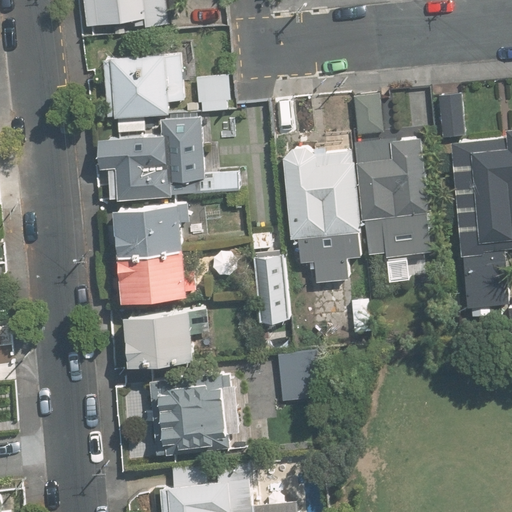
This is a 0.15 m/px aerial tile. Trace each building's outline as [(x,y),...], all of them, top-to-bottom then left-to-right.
[(87,0),(90,20),(146,14),(147,24),(175,21),(172,0),(87,0)] [(149,123),(149,112),(174,111),(174,99),(188,98),(186,50),(109,53),(111,114),(123,113),(123,124),(149,123)] [(228,73),(198,77),(202,103),(231,100),(228,73)] [(461,88),(440,90),(445,133),(466,130),(461,88)] [(388,257),(438,253),(428,130),(382,134),(378,90),(356,92),(370,252),(387,250),(388,257)] [(115,163),(117,192),(237,182),(236,164),(221,165),(219,137),(213,138),(211,115),(163,119),(165,134),(95,139),(97,164),(115,163)] [(506,139),(452,143),(465,311),(508,308),(509,320),(511,320),(511,289),(510,289),(507,240),(511,239),(511,124),(505,125),(506,139)] [(316,277),(352,275),(351,253),(361,252),(356,145),(291,148),(295,234),(300,234),(301,256),(315,256),(316,277)] [(181,197),(118,203),(126,296),(190,290),(181,197)] [(286,250),(259,251),(262,317),(290,316),(286,250)] [(377,293),(352,294),(354,327),(379,326),(377,293)] [(200,306),(133,309),(135,360),(202,357),(200,306)] [(308,347),(279,351),(286,400),(315,396),(308,347)] [(240,364),(150,372),(153,401),(165,400),(169,448),(247,441),(240,364)] [(304,511),(303,494),(254,498),(251,457),(218,459),(219,476),(163,481),(165,511),(304,511)] [(9,511),(6,485),(0,485),(0,511),(9,511)]
